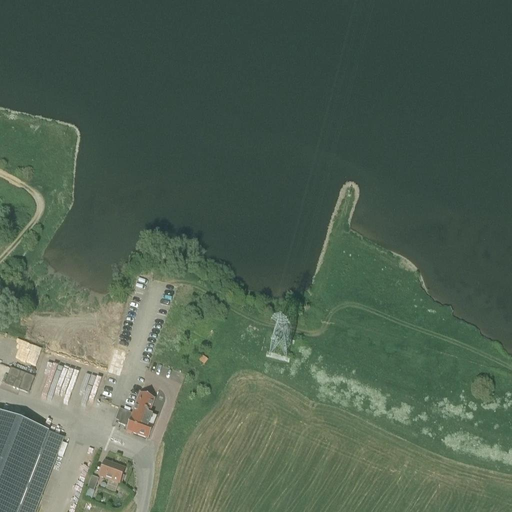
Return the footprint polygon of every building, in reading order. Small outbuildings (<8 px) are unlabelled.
[(134,283),(133,292),(146,294),(147,284),(134,283)] [(163,287),(158,303),(170,307),(175,292),(163,287)] [(133,349),(142,313),(125,308),(116,344),(133,349)] [(29,394),(35,378),(11,369),(5,385),(29,394)] [(143,387),(139,395),(132,415),(119,410),(115,421),(118,422),(117,425),(127,428),(126,432),(148,440),(153,427),(156,418),(152,416),(149,415),(155,400),(153,400),(156,392),(143,387)] [(0,511),(35,511),(63,439),(0,415),(0,511)] [(119,485),(119,483),(121,484),(123,477),(122,477),(124,470),(104,462),(98,478),(119,485)] [(99,480),(92,477),(87,490),(94,493),(99,480)]
